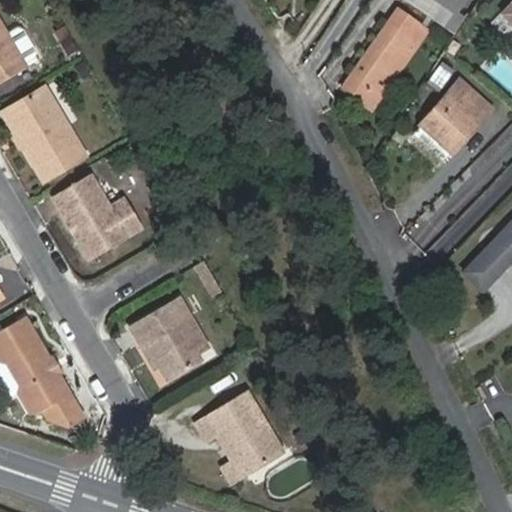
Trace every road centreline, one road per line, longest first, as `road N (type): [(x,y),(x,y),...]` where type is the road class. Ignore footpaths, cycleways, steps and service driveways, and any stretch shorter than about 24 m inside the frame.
road 1 (residential): [(509,511),(326,149),(234,0)]
road 2 (residential): [(110,501),(135,416),(80,315)]
road 3 (residential): [(80,315),(14,205),(0,195)]
